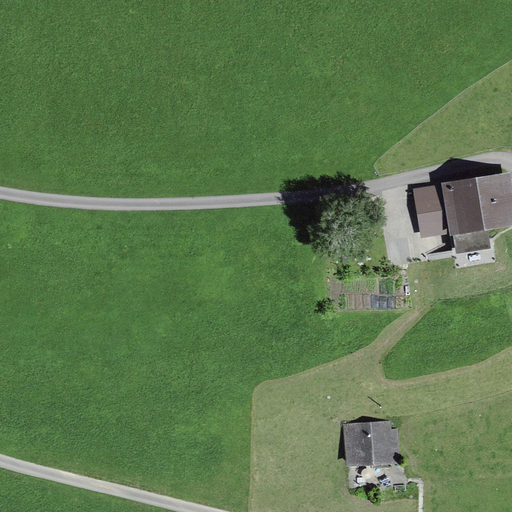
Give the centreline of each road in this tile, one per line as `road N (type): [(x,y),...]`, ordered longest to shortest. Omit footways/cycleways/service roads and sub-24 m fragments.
road 1 (track): [(511,159),(311,197),(221,204),(0,192)]
road 2 (track): [(0,458),(210,511)]
